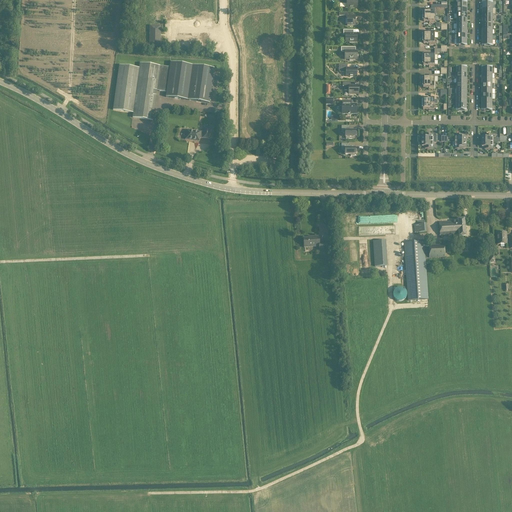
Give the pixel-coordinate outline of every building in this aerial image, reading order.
[(195,11),(212,11),(211,0),(172,0),(172,10),(190,11),(190,0),(195,0),(195,11)] [(225,0),(226,3),(265,5),(264,44),(244,43),(245,23),(233,22),(233,43),(241,43),(241,56),(264,57),(263,81),(241,80),(240,92),(262,93),(261,113),(252,112),(252,123),(268,124),(270,93),(274,93),(277,0),(225,0)] [(338,0),(339,4),(342,4),(343,3),(345,3),(346,4),(346,8),(349,8),(350,8),(353,8),(357,8),(357,0),(338,0)] [(423,12),(423,16),(432,16),(435,16),(435,9),(441,9),(441,5),(431,5),(431,9),(429,9),(429,11),(424,11),(424,12),(423,12)] [(339,13),(339,16),(346,16),(346,19),(347,19),(347,26),(356,26),(356,21),(355,21),(355,19),(357,19),(357,16),(352,16),(352,13),(339,13)] [(161,26),(149,26),(149,46),(160,47),(161,26)] [(211,26),(188,26),(187,38),(211,38),(211,26)] [(343,30),(343,35),(345,35),(345,42),(349,42),(349,44),(353,44),(353,42),(357,42),(357,34),(353,34),(352,33),(352,30),(343,30)] [(341,48),(341,53),(344,53),(344,59),(349,59),(349,61),(353,61),(353,59),(357,59),(357,58),(357,55),(357,51),(351,51),(351,48),(341,48)] [(423,56),(423,60),(424,60),(435,60),(435,55),(437,55),(437,53),(441,53),(441,50),(435,50),(435,53),(429,53),(429,55),(424,55),(424,56),(423,56)] [(214,68),(170,62),(170,67),(140,63),(139,68),(119,65),(113,110),(133,113),(132,118),(152,121),(157,91),(166,92),(166,97),(209,103),(214,68)] [(338,65),(338,71),(339,72),(346,72),(346,77),(349,77),(350,78),(352,78),(352,77),(356,77),(356,75),(358,74),(357,73),(357,68),(347,68),(347,65),(338,65)] [(342,82),(342,86),(344,86),(344,91),(347,91),(348,92),(348,94),(358,94),(358,86),(350,86),(350,82),(342,82)] [(339,102),(339,106),(342,106),(342,114),(347,114),(347,115),(348,116),(351,116),(351,115),(351,114),(356,114),(356,109),(357,108),(357,106),(356,106),(356,105),(352,105),(352,103),(349,103),(349,102),(339,102)] [(341,126),(341,133),(345,133),(345,137),(346,137),(346,139),(354,139),(354,137),(355,137),(355,136),(356,136),(356,132),(355,132),(355,131),(349,131),(349,126),(341,126)] [(185,138),(185,141),(199,143),(200,139),(210,140),(211,129),(204,128),(203,133),(186,130),(186,133),(185,133),(184,134),(183,137),(185,138)] [(341,144),(341,151),(345,151),(345,155),(351,155),(351,156),(354,156),(354,155),(355,155),(355,153),(356,153),(356,150),(355,150),(355,148),(349,148),(349,144),(341,144)] [(396,216),(350,218),(350,224),(364,223),(364,220),(368,220),(368,222),(378,221),(381,221),(382,223),(396,222),(396,216)] [(453,237),(459,237),(466,236),(464,219),(457,220),(458,221),(439,223),(439,236),(453,235),(453,237)] [(414,224),(414,233),(427,232),(426,224),(414,224)] [(511,237),(507,238),(507,233),(497,233),(498,245),(507,244),(507,243),(509,243),(509,250),(511,249),(511,237)] [(325,250),(324,242),(319,242),(319,236),(308,237),(308,238),(303,239),(304,247),(318,247),(319,250),(325,250)] [(373,241),(375,267),(387,266),(385,241),(373,241)] [(425,259),(429,258),(429,259),(445,258),(444,246),(428,246),(428,249),(424,249),(424,242),(404,243),(404,253),(399,253),(400,265),(405,264),(408,301),(428,299),(425,259)] [(407,295),(407,294),(407,293),(406,292),(406,291),(405,291),(405,290),(404,289),(403,288),(402,288),(401,288),(400,288),(399,288),(398,288),(397,288),(396,288),(396,289),(395,289),(394,290),(394,291),(393,292),(393,293),(393,294),(393,295),(393,296),(393,297),(393,298),(394,298),(394,299),(395,300),(396,300),(397,301),(398,301),(399,301),(400,302),(400,301),(401,301),(402,301),(403,301),(404,300),(405,300),(405,299),(406,298),(406,297),(406,296),(407,295)]
